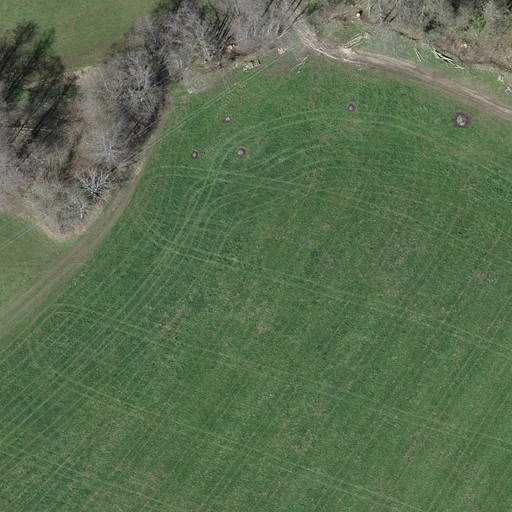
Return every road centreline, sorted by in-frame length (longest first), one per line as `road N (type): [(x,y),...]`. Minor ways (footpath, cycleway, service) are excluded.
road 1 (track): [(195,0),(117,209),(77,258)]
road 2 (track): [(287,0),(316,44),(432,74),(511,110)]
